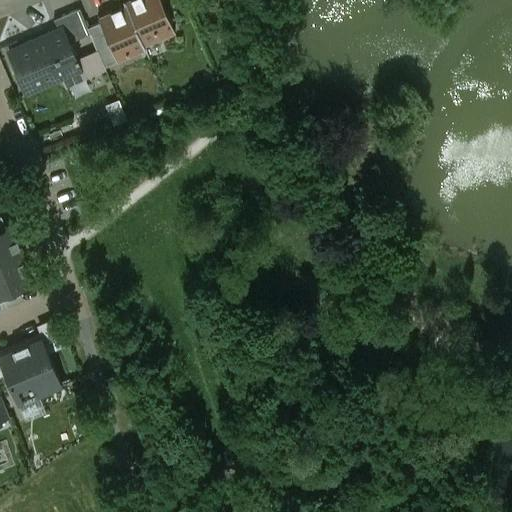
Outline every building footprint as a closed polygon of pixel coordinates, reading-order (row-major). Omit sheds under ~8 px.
[(126,0),(123,2),(125,5),(126,5),(143,46),(144,46),(175,33),(160,0),(126,0)] [(119,8),(112,11),(111,10),(110,10),(110,11),(97,17),(100,22),(116,62),(146,50),(144,46),(143,46),(126,5),(125,5),(120,7),(120,6),(119,7),(119,8)] [(79,8),(54,19),(58,30),(62,29),(68,43),(90,33),(88,28),(79,8)] [(100,22),(88,28),(90,33),(104,67),(116,62),(100,22)] [(59,32),(28,45),(28,43),(9,51),(26,91),(78,68),(68,43),(62,29),(58,30),(59,32)] [(86,111),(93,126),(114,117),(107,102),(86,111)] [(12,227),(0,231),(0,292),(31,280),(19,253),(22,252),(12,227)] [(40,337),(0,351),(0,358),(18,401),(61,386),(40,337)]
